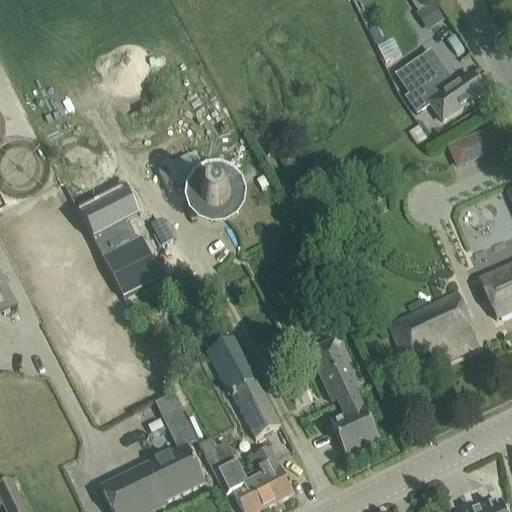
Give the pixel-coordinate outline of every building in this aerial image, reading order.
[(431,54),(395,80),(409,100),(405,102),(417,119),(430,110),(441,125),(444,123),(467,107),(484,96),(471,78),(455,89),(431,54)] [(200,196),(199,201),(199,207),(200,212),(204,216),(208,220),(213,221),(218,222),(223,220),(228,218),(231,214),(234,209),(235,204),(234,199),(232,194),(229,190),(224,187),(219,186),(213,186),(208,188),(203,191),(200,196)] [(125,198),(81,221),(122,301),(161,281),(140,242),(137,244),(127,224),(137,219),(125,198)] [(511,268),(499,274),(480,282),(496,321),(511,314),(511,268)] [(0,318),(18,309),(0,273),(0,318)] [(387,328),(399,356),(407,353),(413,364),(429,357),(435,370),(478,350),(456,294),(387,328)] [(335,340),(308,352),(320,378),(327,395),(325,396),(331,408),(338,405),(345,420),(330,427),(346,460),(378,444),(355,396),(360,394),(356,385),(347,367),(344,359),(335,340)] [(233,341),(208,354),(255,444),(280,430),(233,341)] [(204,487),(187,450),(198,445),(174,398),(155,406),(178,453),(100,491),(110,511),(157,511),(166,508),(165,506),(204,487)] [(237,466),(226,446),(217,451),(212,442),(200,448),(215,478),(237,466)] [(270,451),(252,460),(258,471),(244,478),(237,466),(215,478),(226,500),(233,496),(241,511),(266,511),(294,498),(290,490),(291,490),(290,488),(289,489),(270,451)] [(24,511),(10,482),(0,487),(0,497),(7,511),(24,511)]
